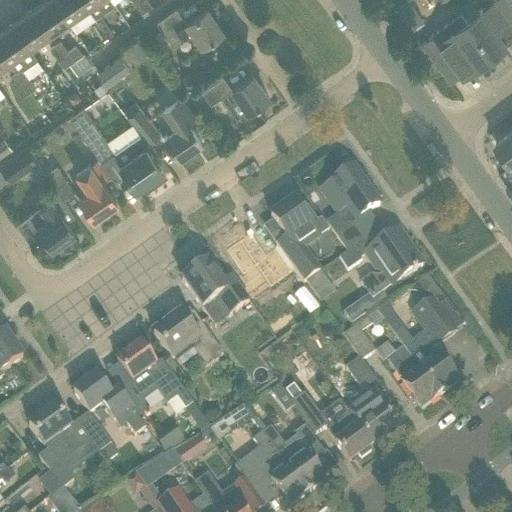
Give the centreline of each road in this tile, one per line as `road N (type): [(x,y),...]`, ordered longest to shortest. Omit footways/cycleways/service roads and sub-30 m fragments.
road 1 (residential): [(0,240),(37,289),(57,288),(385,58)]
road 2 (unknown): [(78,354),(102,356),(166,302),(131,237)]
road 3 (tertiary): [(349,511),(451,437)]
